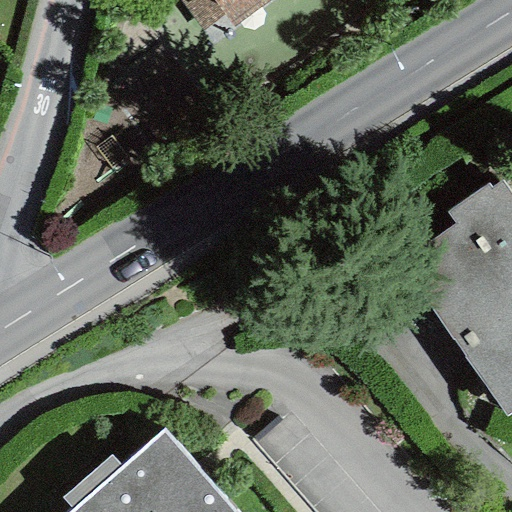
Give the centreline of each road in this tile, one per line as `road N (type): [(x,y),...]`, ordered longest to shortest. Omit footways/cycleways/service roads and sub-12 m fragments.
road 1 (tertiary): [(3,338),(511,17)]
road 2 (residential): [(3,338),(80,0)]
